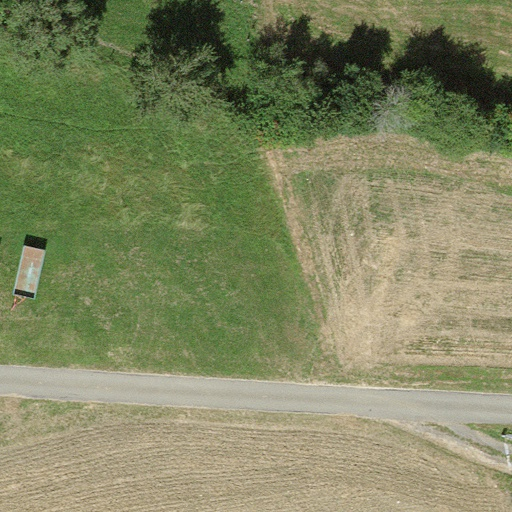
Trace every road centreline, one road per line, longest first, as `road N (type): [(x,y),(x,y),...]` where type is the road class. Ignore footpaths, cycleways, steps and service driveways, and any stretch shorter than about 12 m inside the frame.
road 1 (track): [(511,413),(0,387)]
road 2 (track): [(372,406),(470,458),(511,465)]
